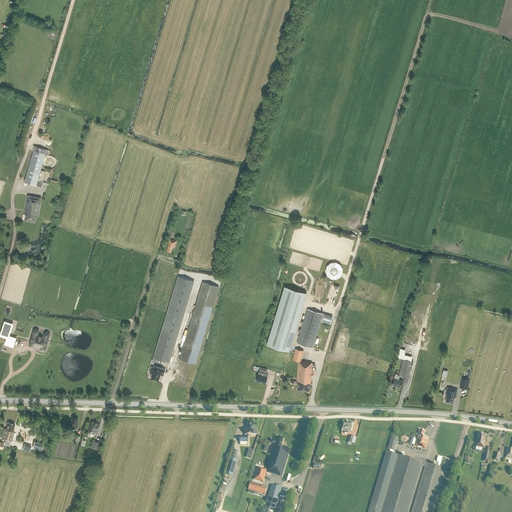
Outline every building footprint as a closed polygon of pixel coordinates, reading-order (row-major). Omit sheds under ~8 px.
[(47,155),(48,150),(36,146),(35,151),(33,151),(31,157),(28,155),(21,178),(24,179),(23,182),(24,182),(24,183),(27,184),(27,183),(41,187),(45,172),(41,170),(45,154),(47,155)] [(38,216),(41,198),(28,196),(24,214),(26,214),(25,220),(35,222),(36,216),(38,216)] [(175,247),(177,241),(169,239),(168,243),(169,244),(167,251),(171,252),(173,247),(175,247)] [(336,263),(334,263),(333,263),(331,263),(330,264),(329,264),(328,265),(327,266),(327,268),(326,269),(326,270),(326,272),(327,273),(327,274),(328,276),(329,276),(330,277),(331,278),(333,278),(334,278),(336,278),(337,278),(338,277),(339,276),(340,276),(341,274),(342,273),(342,272),(342,270),(342,269),(342,268),(341,267),(340,265),(339,264),(338,264),(337,263),(336,263)] [(170,363),(194,281),(178,276),(153,358),(170,363)] [(196,364),(218,288),(219,287),(203,282),(179,359),(196,364)] [(285,287),(267,345),(289,351),(306,293),(285,287)] [(313,348),(323,314),(308,309),(297,343),(313,348)] [(330,324),(333,316),(324,314),(321,321),(330,324)] [(43,336),(38,334),(39,332),(39,331),(39,330),(39,329),(38,329),(37,328),(36,328),(35,328),(34,329),(33,329),(33,330),(29,344),(29,345),(29,346),(30,346),(30,347),(31,347),(32,348),(33,348),(34,347),(40,348),(40,349),(41,350),(42,351),(43,351),(44,351),(45,350),(46,349),(50,335),(50,334),(50,333),(49,332),(48,331),(47,331),(46,331),(45,331),(45,332),(44,332),(44,333),(43,336)] [(13,346),(16,338),(8,335),(5,344),(13,346)] [(311,383),(312,363),(308,363),(308,362),(301,361),(304,351),(296,349),(293,360),(298,361),(297,385),(298,385),(298,390),(309,390),(309,383),(311,383)] [(407,382),(412,361),(402,359),(399,375),(404,376),(403,381),(407,382)] [(150,379),(158,381),(159,376),(162,377),(164,370),(161,369),(153,366),(153,368),(151,367),(149,374),(151,375),(150,379)] [(187,386),(190,368),(179,366),(178,370),(176,369),(174,380),(180,381),(180,385),(187,386)] [(265,384),(267,377),(268,374),(259,372),(257,380),(256,381),(265,384)] [(400,388),(402,381),(399,379),(400,376),(398,375),(398,374),(395,373),(394,378),(392,385),(396,386),(396,387),(400,388)] [(456,397),(455,397),(457,390),(447,387),(445,395),(447,395),(446,401),(453,403),(454,397),(456,397)] [(13,430),(15,424),(8,422),(6,429),(4,429),(1,439),(11,441),(14,430),(13,430)] [(97,435),(100,424),(91,422),(88,433),(97,435)] [(253,427),(253,423),(247,423),(247,427),(247,428),(245,428),(245,437),(240,437),(240,443),(248,443),(248,435),(257,435),(257,431),(256,429),(255,428),(253,427)] [(351,432),(352,424),(342,423),(342,432),(345,432),(345,434),(348,434),(348,432),(351,432)] [(428,440),(423,438),(424,433),(420,431),(418,439),(416,438),(416,439),(412,438),(410,445),(414,446),(414,447),(425,450),(428,440)] [(486,436),(479,434),(479,435),(478,435),(477,438),(478,438),(478,441),(476,441),(475,448),(476,448),(483,449),(485,450),(486,443),(485,442),(486,436)] [(355,445),(357,438),(350,436),(348,443),(348,445),(351,446),(351,444),(355,445)] [(395,451),(399,439),(392,437),(389,449),(395,451)] [(281,447),(283,440),(278,438),(278,441),(276,440),(276,441),(272,440),(271,444),(275,446),(267,471),(258,469),(255,481),(264,483),(267,473),(282,477),(290,450),(281,447)] [(34,441),(33,448),(41,450),(43,443),(34,441)] [(99,450),(101,443),(99,443),(99,442),(93,441),(91,448),(99,450)] [(24,443),(22,449),(29,451),(31,445),(24,443)] [(381,511),(397,459),(398,459),(399,456),(387,453),(368,511),(381,511)] [(399,456),(398,459),(382,511),(408,511),(422,467),(425,467),(411,511),(434,511),(450,461),(442,458),(439,468),(399,456)] [(234,471),(237,461),(230,459),(227,469),(228,469),(227,472),(232,474),(233,471),(234,471)] [(264,495),(267,488),(251,483),(249,490),(264,495)] [(276,511),(282,489),(272,486),(265,508),(276,511)]
